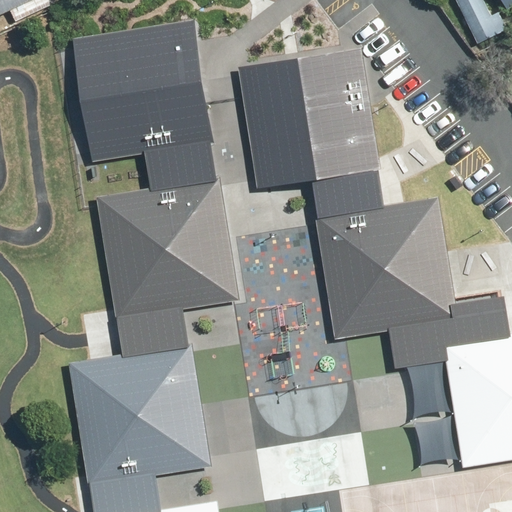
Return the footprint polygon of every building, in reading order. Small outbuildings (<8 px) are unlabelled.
[(0,0),(0,13),(29,0),(0,0)] [(510,28),(497,0),(471,0),(488,38),(510,28)] [(511,7),(511,0),(503,0),(508,9),(511,7)] [(52,371),(74,511),(196,511),(195,502),(149,509),(145,478),(198,470),(173,313),(225,305),(179,13),(42,34),(63,169),(127,159),(132,190),(87,197),(113,362),(52,371)] [(346,39),(220,57),(237,184),(295,176),(317,335),(372,327),(376,360),(426,353),(440,454),(511,444),(511,315),(485,319),(478,270),(432,276),(418,177),(365,184),(346,39)] [(511,511),(511,473),(442,471),(441,486),(416,485),(415,511),(402,511),(511,511)]
